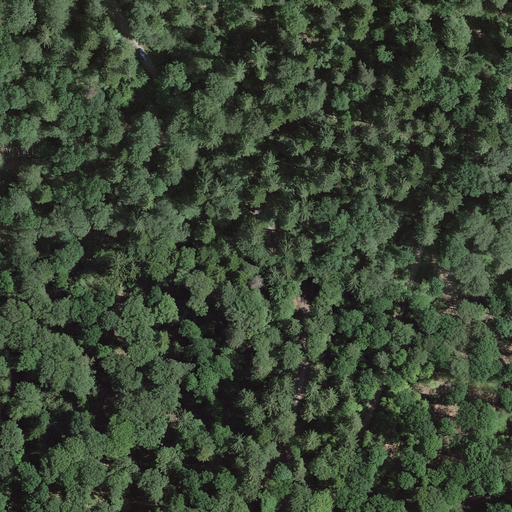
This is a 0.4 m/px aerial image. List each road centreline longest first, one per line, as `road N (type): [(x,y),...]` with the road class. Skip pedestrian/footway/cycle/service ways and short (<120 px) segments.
road 1 (track): [(292,511),(307,332),(298,280),(259,209),(112,0)]
road 2 (track): [(0,165),(200,133),(368,89),(406,74),(468,30),(484,37),(511,78)]
road 3 (track): [(511,98),(431,229),(374,410),(329,511)]
